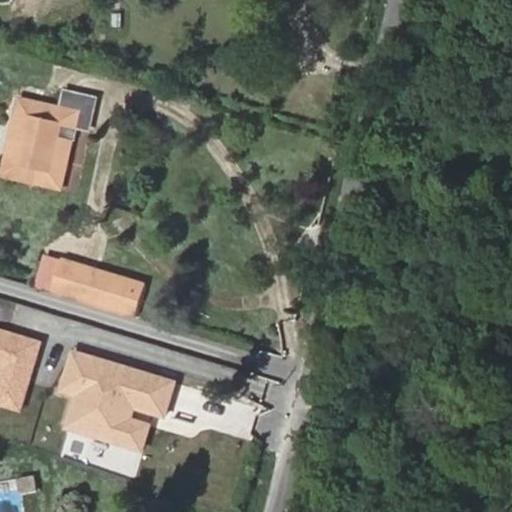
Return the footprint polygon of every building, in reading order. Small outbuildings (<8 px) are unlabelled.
[(36,167),(33,182),(57,187),(67,137),(70,138),(72,127),(54,123),(61,90),(18,80),(8,122),(25,126),(21,144),(17,163),(36,167)] [(54,123),(72,127),(84,129),(87,113),(73,109),(77,94),(61,90),(54,123)] [(90,97),(77,94),(73,109),(87,113),(90,97)] [(5,140),(21,144),(25,126),(8,122),(5,140)] [(0,162),(0,173),(33,182),(36,167),(17,163),(21,144),(5,140),(0,162)] [(145,279),(61,255),(52,287),(136,311),(145,279)] [(43,341),(0,329),(0,368),(1,369),(0,373),(0,406),(23,413),(43,341)] [(177,381),(72,349),(60,390),(75,395),(66,426),(146,451),(154,424),(133,418),(136,409),(165,418),(177,381)] [(25,493),(41,490),(37,474),(21,477),(25,493)]
